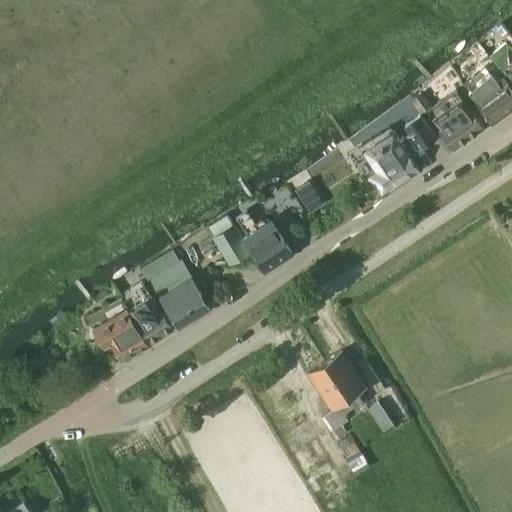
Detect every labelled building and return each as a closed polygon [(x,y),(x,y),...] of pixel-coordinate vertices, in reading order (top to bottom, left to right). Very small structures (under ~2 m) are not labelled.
[(489,55),(502,72),(509,67),(507,41),(489,55)] [(482,81),(469,90),(480,105),(492,124),(511,109),(511,89),(503,77),(497,82),(491,74),(482,81)] [(443,109),(432,117),(441,130),(454,148),(483,128),(461,96),(443,109)] [(436,138),(421,115),(405,124),(411,133),(400,140),(397,136),(385,144),(383,141),(379,144),(381,147),(369,154),(378,170),(369,176),(380,193),(418,170),(407,153),(419,145),(420,148),(436,138)] [(295,189),(310,213),(323,205),(308,181),(295,189)] [(251,254),(234,223),(232,224),(227,216),(209,225),(214,236),(213,236),(229,266),(251,254)] [(264,269),(291,252),(272,220),(244,238),(264,269)] [(179,260),(147,279),(157,297),(160,295),(179,326),(210,308),(209,308),(191,277),(181,259),(179,260)] [(150,294),(129,307),(138,322),(149,341),(173,327),(161,308),(152,293),(150,294)] [(125,305),(92,323),(94,327),(105,345),(112,341),(120,355),(122,359),(149,344),(148,344),(139,326),(138,327),(127,308),(125,305)] [(357,391),(365,386),(342,351),(309,373),(333,408),(323,415),(324,416),(321,418),(336,439),(347,432),(342,425),(349,420),(345,415),(364,401),(357,391)] [(393,423),(378,401),(368,408),(383,430),(393,423)] [(362,453),(350,434),(345,437),(346,438),(338,442),(347,457),(345,459),(355,475),(370,466),(362,453)] [(293,456),(303,473),(308,470),(313,479),(330,468),(329,465),(319,471),(306,449),(293,456)] [(0,511),(31,511),(23,500),(7,511),(1,511),(0,509),(0,511)]
